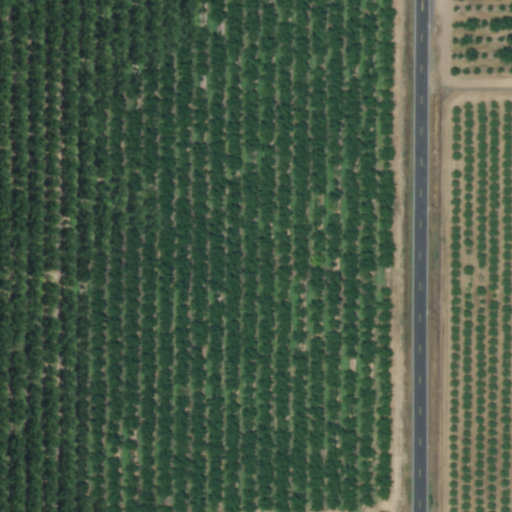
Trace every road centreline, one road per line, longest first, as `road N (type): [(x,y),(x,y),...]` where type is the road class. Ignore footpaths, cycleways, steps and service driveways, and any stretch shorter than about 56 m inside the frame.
road 1 (track): [(386,511),(398,498),(398,0)]
road 2 (tertiary): [(426,0),(422,511)]
